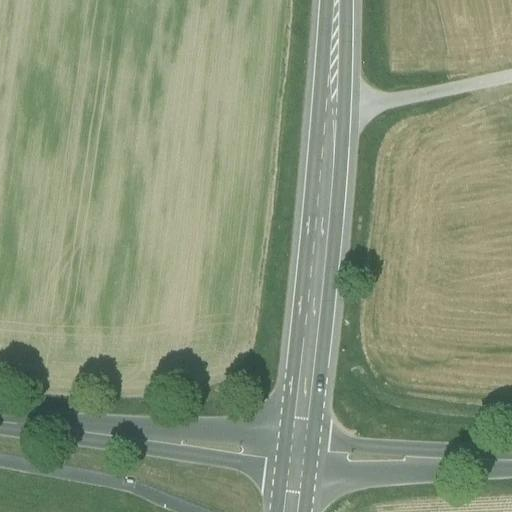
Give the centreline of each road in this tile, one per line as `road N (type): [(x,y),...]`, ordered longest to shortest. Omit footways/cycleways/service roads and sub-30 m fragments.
road 1 (secondary): [(334,0),(325,200),(296,457)]
road 2 (tertiary): [(296,457),(0,422)]
road 3 (tertiary): [(511,460),(296,457)]
road 4 (track): [(330,109),(511,73)]
